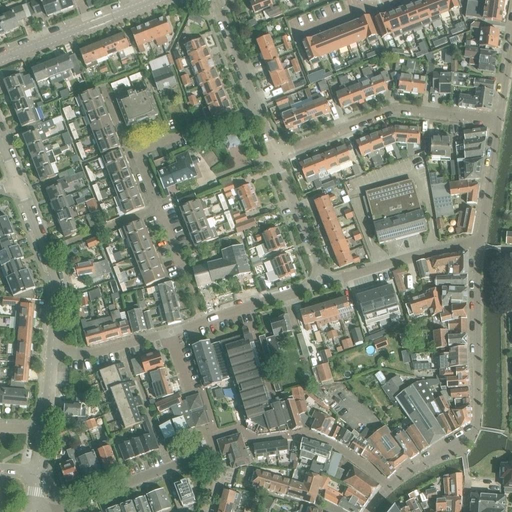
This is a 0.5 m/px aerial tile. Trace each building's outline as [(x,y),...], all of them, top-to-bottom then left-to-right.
[(31,4),(26,6),(31,17),(35,15),(36,15),(42,13),(42,11),(45,10),(48,17),(61,12),(56,0),(37,0),(31,3),(31,4)] [(56,0),(61,12),(74,7),(71,1),(74,0),(56,0)] [(251,6),(250,7),(251,10),(253,9),(254,14),(266,9),(269,16),(270,20),(282,15),(279,8),(278,5),(275,0),(252,0),(254,2),(250,4),(251,6)] [(423,1),(432,24),(442,20),(433,0),(426,0),(424,1),(423,1)] [(433,0),(442,20),(440,16),(449,12),(444,0),(433,0)] [(444,0),(449,12),(457,9),(458,8),(459,8),(457,1),(458,1),(458,0),(444,0)] [(482,0),(483,1),(482,4),(468,1),(466,18),(501,23),(504,0),(482,0)] [(414,5),(423,28),(432,24),(423,1),(414,5)] [(286,5),(280,8),(282,14),(288,12),(286,5)] [(404,9),(413,31),(423,28),(414,5),(404,9)] [(7,15),(0,18),(7,34),(19,29),(16,23),(26,19),(21,7),(6,13),(7,15)] [(395,12),(404,35),(413,31),(404,9),(395,12)] [(394,39),(404,35),(395,12),(385,16),(394,39)] [(393,39),(394,39),(385,16),(375,20),(382,38),(392,35),(393,39)] [(165,18),(154,22),(163,45),(168,43),(165,37),(172,34),(165,18)] [(370,18),(360,22),(369,45),(379,41),(370,18)] [(158,47),(163,45),(154,22),(143,27),(149,43),(155,40),(158,47)] [(366,40),(368,45),(369,45),(360,22),(350,25),(357,44),(366,40)] [(479,24),(478,29),(482,29),(480,38),(481,38),(495,40),(498,41),(498,40),(500,32),(486,30),(485,30),(486,25),(479,24)] [(341,29),(348,47),(357,44),(350,25),(341,29)] [(143,45),(149,43),(143,27),(131,31),(140,54),(145,52),(143,45)] [(338,51),(348,47),(341,29),(331,33),(338,51)] [(322,37),(329,55),(338,51),(331,33),(322,37)] [(123,34),(112,38),(118,53),(123,65),(127,63),(129,62),(127,58),(126,58),(125,57),(134,53),(132,47),(129,48),(123,34)] [(257,41),(262,54),(275,49),(270,36),(257,41)] [(321,63),(322,63),(320,58),(329,55),(322,37),(312,40),(321,63)] [(112,38),(102,42),(108,57),(118,53),(112,38)] [(185,47),(189,57),(208,50),(204,39),(190,44),(188,38),(184,40),(186,46),(185,47)] [(480,38),(479,47),(485,48),(497,49),(497,47),(499,47),(501,41),(498,41),(495,40),(481,38),(480,38)] [(305,50),(303,51),(305,58),(307,57),(310,63),(311,67),(321,63),(312,40),(307,42),(303,44),(302,44),(305,50)] [(102,42),(92,46),(98,61),(108,57),(102,42)] [(92,46),(80,51),(85,66),(87,70),(98,66),(96,61),(98,61),(92,46)] [(262,54),(266,65),(279,60),(275,49),(262,54)] [(467,49),(466,59),(470,59),(470,65),(478,66),(478,71),(494,73),(496,62),(498,60),(498,57),(496,55),(497,53),(478,51),(479,50),(467,49)] [(189,57),(193,67),(212,60),(208,50),(189,57)] [(429,54),(425,55),(428,62),(434,63),(435,63),(431,53),(429,54)] [(69,56),(56,61),(62,74),(64,81),(70,79),(68,72),(74,70),(69,56)] [(175,85),(169,67),(174,66),(170,56),(149,63),(153,73),(159,91),(169,87),(171,89),(174,88),(175,85)] [(175,62),(178,73),(184,71),(180,60),(175,62)] [(193,67),(197,77),(216,70),(212,60),(193,67)] [(266,65),(271,77),(284,72),(279,60),(266,65)] [(415,61),(407,60),(406,68),(409,71),(406,74),(401,73),(399,91),(411,92),(413,77),(414,70),(415,63),(415,61)] [(49,79),(62,74),(56,61),(44,66),(49,79)] [(11,68),(4,70),(7,76),(17,72),(14,66),(11,68)] [(37,84),(49,79),(44,66),(31,71),(37,84)] [(370,67),(365,69),(376,96),(387,91),(384,84),(390,81),(386,72),(386,71),(380,73),(381,76),(374,79),(370,67)] [(359,85),(364,100),(376,96),(365,69),(361,71),(364,78),(357,81),(359,85)] [(79,84),(84,82),(80,70),(74,72),(79,84)] [(197,77),(201,87),(220,80),(216,70),(197,77)] [(288,70),(284,72),(271,77),(276,88),(282,86),(285,93),(295,89),(300,87),(298,84),(294,86),(288,70)] [(439,94),(451,94),(451,73),(433,74),(433,89),(435,89),(439,89),(439,94)] [(453,86),(453,87),(463,88),(476,90),(493,92),(494,84),(475,81),(468,80),(468,75),(451,73),(451,86),(453,86)] [(311,85),(319,82),(316,74),(307,77),(311,85)] [(32,80),(30,80),(29,76),(24,78),(22,76),(18,77),(18,76),(4,82),(9,93),(33,83),(32,80)] [(342,109),(353,104),(343,78),(342,76),(338,78),(339,79),(341,87),(339,87),(341,92),(336,94),(342,109)] [(347,76),(343,78),(353,104),(364,100),(359,85),(354,87),(352,82),(350,83),(347,76)] [(425,78),(413,77),(411,92),(423,94),(425,78)] [(201,87),(205,97),(224,90),(220,80),(201,87)] [(323,95),(322,93),(328,90),(325,82),(318,84),(322,92),(311,96),(312,97),(319,117),(331,113),(323,94),(323,95)] [(35,88),(33,83),(9,93),(13,104),(28,98),(26,92),(35,88)] [(308,100),(301,103),(309,121),(319,117),(312,97),(311,98),(308,89),(304,90),(308,100)] [(79,97),(83,107),(102,100),(98,90),(79,97)] [(128,93),(116,98),(127,127),(158,116),(148,90),(136,94),(136,93),(135,94),(136,94),(134,95),(133,93),(128,95),(128,93)] [(205,97),(209,108),(228,100),(224,90),(205,97)] [(476,90),(475,98),(478,99),(476,110),(491,113),(493,92),(476,90)] [(67,91),(59,94),(61,99),(69,97),(67,91)] [(291,96),(287,98),(298,125),(309,121),(301,103),(295,105),(291,96)] [(458,107),(476,110),(478,99),(475,98),(460,96),(458,107)] [(287,130),(298,125),(287,98),(287,97),(275,101),(278,107),(283,105),(286,113),(281,115),(283,120),(284,124),(287,130)] [(28,99),(28,98),(13,104),(18,116),(31,111),(35,109),(36,109),(31,98),(28,99)] [(83,107),(87,116),(105,109),(102,100),(83,107)] [(209,108),(203,110),(206,120),(213,117),(213,118),(215,117),(215,119),(220,117),(219,116),(232,111),(231,110),(233,109),(230,103),(229,104),(228,100),(209,108)] [(22,128),(25,127),(26,130),(33,128),(41,124),(40,121),(39,121),(35,109),(31,111),(18,116),(22,128)] [(87,116),(90,126),(109,119),(105,109),(87,116)] [(90,126),(94,135),(113,128),(109,119),(90,126)] [(28,148),(41,143),(48,141),(45,134),(49,133),(48,130),(55,127),(52,120),(41,124),(33,128),(35,132),(23,136),(28,148)] [(394,127),(390,129),(396,143),(407,144),(408,128),(394,127)] [(94,135),(98,145),(116,138),(113,128),(94,135)] [(420,129),(408,128),(407,144),(406,153),(406,154),(407,155),(408,158),(414,156),(413,152),(413,144),(419,145),(420,129)] [(466,140),(455,143),(455,146),(455,147),(464,145),(463,141),(466,141),(485,141),(486,128),(464,131),(466,140)] [(390,129),(379,133),(385,148),(392,145),(397,160),(401,158),(402,158),(401,157),(400,155),(398,148),(396,143),(390,129)] [(237,132),(224,137),(229,150),(242,145),(237,132)] [(378,151),(385,148),(379,133),(368,138),(378,163),(382,161),(378,151)] [(431,158),(440,158),(441,135),(434,135),(433,137),(432,137),(432,148),(431,148),(431,158)] [(449,135),(441,135),(440,158),(450,158),(451,148),(450,148),(450,138),(449,135)] [(120,148),(116,138),(98,145),(102,155),(120,148)] [(368,138),(356,142),(362,157),(367,154),(369,159),(371,158),(373,163),(371,164),(373,168),(379,166),(378,163),(368,138)] [(466,141),(463,141),(464,145),(464,146),(465,159),(483,157),(484,148),(485,141),(466,141)] [(41,143),(28,148),(33,160),(54,152),(60,149),(59,145),(52,148),(51,145),(43,148),(41,143)] [(345,147),(334,151),(342,171),(351,167),(355,176),(360,174),(356,164),(352,166),(345,147)] [(54,152),(33,160),(37,171),(51,166),(51,165),(57,163),(54,158),(62,155),(62,153),(60,149),(54,152)] [(98,160),(102,169),(107,168),(125,161),(121,151),(98,160)] [(334,151),(322,155),(330,176),(341,171),(342,171),(334,151)] [(157,172),(164,190),(166,198),(169,197),(166,189),(197,177),(192,166),(199,164),(197,158),(190,161),(187,154),(175,159),(178,165),(158,172),(157,172)] [(322,155),(311,160),(319,180),(320,180),(330,176),(322,155)] [(322,187),(320,180),(319,180),(311,160),(300,164),(308,184),(314,181),(317,189),(322,187)] [(482,160),(457,164),(458,175),(458,176),(459,181),(480,179),(482,160)] [(107,168),(110,178),(129,170),(125,161),(107,168)] [(452,176),(458,176),(458,175),(457,164),(457,161),(450,162),(452,176)] [(55,177),(51,166),(37,171),(41,182),(55,177)] [(73,169),(58,175),(60,181),(75,175),(73,169)] [(110,178),(114,187),(133,180),(129,170),(110,178)] [(50,189),(46,190),(51,203),(65,197),(66,197),(64,191),(69,189),(68,185),(72,183),(86,178),(83,172),(76,175),(75,175),(60,181),(48,185),(50,189)] [(429,174),(431,187),(437,186),(437,185),(435,173),(429,174)] [(230,179),(221,183),(226,198),(232,195),(231,191),(235,190),(230,179)] [(114,187),(118,197),(136,189),(133,180),(114,187)] [(449,183),(437,185),(437,186),(431,187),(436,220),(442,219),(454,217),(450,196),(467,193),(466,203),(476,203),(479,185),(471,184),(471,181),(449,184),(449,183)] [(366,196),(362,197),(368,219),(372,218),(374,227),(379,244),(386,242),(394,240),(421,233),(427,231),(421,212),(420,210),(420,209),(412,183),(366,196)] [(235,190),(231,191),(232,195),(233,197),(239,195),(241,201),(255,196),(253,189),(252,190),(250,185),(237,190),(235,190)] [(118,197),(121,206),(140,199),(136,189),(118,197)] [(193,191),(174,199),(177,207),(196,200),(193,191)] [(66,197),(65,197),(51,203),(56,214),(75,207),(71,195),(66,197)] [(333,195),(315,202),(319,213),(332,208),(330,202),(335,200),(333,195)] [(258,204),(255,196),(241,201),(241,202),(238,203),(241,210),(244,209),(245,213),(259,208),(257,204),(258,204)] [(90,214),(99,211),(94,199),(87,202),(86,202),(85,203),(90,214)] [(144,209),(140,199),(121,206),(125,216),(144,209)] [(184,219),(202,211),(208,209),(207,209),(205,203),(202,204),(201,201),(202,201),(201,200),(180,209),(184,219)] [(79,218),(75,207),(56,214),(60,226),(74,220),(79,218)] [(319,213),(323,224),(336,219),(332,208),(319,213)] [(470,234),(475,211),(466,209),(465,214),(460,212),(457,225),(458,229),(455,230),(457,236),(460,235),(459,234),(463,233),(470,234)] [(184,219),(187,228),(206,221),(202,211),(184,219)] [(236,225),(246,221),(244,215),(241,217),(239,212),(232,214),(236,225)] [(95,213),(86,217),(90,229),(100,225),(95,213)] [(0,233),(12,229),(7,217),(4,218),(3,216),(2,215),(0,214),(0,233)] [(253,219),(241,223),(240,224),(243,231),(255,227),(253,219)] [(323,224),(327,235),(340,230),(336,219),(323,224)] [(79,233),(74,220),(60,226),(66,241),(74,238),(73,235),(79,233)] [(187,228),(191,238),(210,230),(206,221),(187,228)] [(119,231),(123,241),(146,232),(142,222),(119,231)] [(231,231),(235,229),(237,234),(243,231),(240,224),(234,226),(232,222),(228,223),(231,231)] [(17,241),(12,229),(0,233),(0,247),(14,242),(17,241)] [(195,248),(214,240),(218,239),(214,229),(210,231),(210,230),(191,238),(195,248)] [(264,240),(265,244),(281,238),(278,229),(272,231),(272,230),(267,231),(268,233),(256,237),(258,242),(264,240)] [(327,235),(332,246),(345,241),(340,230),(327,235)] [(128,241),(131,248),(150,241),(146,232),(123,241),(123,242),(128,241)] [(89,248),(99,245),(97,238),(87,242),(89,248)] [(285,248),(281,238),(265,244),(261,246),(258,247),(261,257),(273,252),(274,253),(279,251),(279,250),(285,248)] [(332,246),(336,257),(349,252),(346,246),(351,244),(349,240),(345,241),(332,246)] [(131,248),(135,258),(154,250),(150,241),(131,248)] [(16,248),(14,242),(0,247),(0,263),(1,268),(3,267),(21,260),(24,259),(19,247),(16,248)] [(223,260),(192,268),(197,288),(250,274),(243,246),(221,252),(223,260)] [(135,258),(139,267),(157,260),(154,250),(135,258)] [(351,258),(349,252),(336,257),(340,268),(353,263),(353,264),(354,264),(355,266),(360,264),(359,262),(360,262),(359,260),(358,260),(357,256),(351,258)] [(421,279),(436,278),(447,277),(446,271),(449,271),(449,269),(453,269),(453,265),(467,263),(467,252),(450,254),(431,258),(416,262),(421,279)] [(116,263),(115,261),(120,259),(118,254),(113,256),(113,255),(109,257),(111,264),(116,263)] [(264,264),(267,273),(291,264),(287,255),(282,257),(281,256),(277,258),(278,259),(264,264)] [(23,266),(21,260),(3,267),(8,278),(6,279),(8,285),(30,277),(26,264),(23,266)] [(139,267),(142,277),(161,270),(157,260),(139,267)] [(92,263),(76,266),(78,277),(88,275),(89,282),(91,285),(103,280),(101,277),(111,273),(106,261),(98,264),(93,265),(92,263)] [(263,265),(260,261),(252,264),(254,269),(263,265)] [(466,275),(467,263),(453,265),(453,269),(449,269),(449,271),(446,271),(447,277),(466,275)] [(294,274),(291,264),(267,273),(271,283),(285,278),(285,279),(289,277),(289,276),(294,274)] [(393,273),(399,292),(405,290),(401,277),(407,275),(405,269),(393,273)] [(165,279),(161,270),(142,277),(146,287),(165,279)] [(466,287),(466,275),(447,277),(436,278),(436,286),(466,287)] [(35,289),(30,277),(8,285),(13,298),(34,300),(35,296),(32,290),(35,289)] [(158,286),(152,288),(154,294),(155,298),(174,293),(173,289),(174,287),(173,282),(169,283),(158,286)] [(115,283),(110,284),(113,294),(118,293),(115,283)] [(392,287),(358,298),(367,326),(401,316),(392,287)] [(430,317),(438,315),(439,315),(443,313),(441,308),(442,308),(442,307),(438,290),(434,290),(434,289),(426,291),(426,294),(408,300),(409,304),(405,305),(409,317),(413,316),(414,317),(423,314),(422,312),(428,310),(430,317)] [(438,289),(434,289),(434,290),(438,290),(442,307),(447,306),(447,301),(450,301),(451,304),(460,304),(460,303),(467,303),(467,289),(438,289)] [(91,303),(97,301),(95,291),(89,293),(91,303)] [(162,300),(163,306),(176,302),(178,302),(177,297),(175,297),(174,293),(155,298),(156,302),(162,300)] [(89,307),(87,298),(81,299),(82,308),(89,307)] [(345,299),(334,302),(340,320),(351,317),(349,312),(345,299)] [(158,307),(160,317),(179,312),(178,308),(179,307),(178,302),(176,302),(163,306),(158,307)] [(329,324),(340,320),(334,302),(323,306),(329,324)] [(443,313),(439,315),(441,322),(441,323),(443,323),(465,320),(465,304),(442,308),(441,308),(443,313)] [(16,305),(15,318),(33,319),(34,306),(20,305),(20,306),(16,305)] [(114,339),(123,337),(116,312),(114,306),(109,307),(111,317),(108,318),(114,339)] [(317,327),(329,324),(323,306),(312,309),(316,323),(317,327)] [(309,325),(316,323),(312,309),(300,313),(306,332),(311,330),(309,325)] [(119,311),(116,312),(123,337),(130,335),(124,314),(120,315),(119,311)] [(134,334),(146,331),(141,311),(128,314),(134,334)] [(180,316),(179,312),(160,317),(162,323),(167,322),(168,325),(181,322),(181,321),(183,319),(182,317),(180,316)] [(274,337),(266,340),(268,345),(267,345),(272,363),(279,361),(278,358),(281,357),(277,343),(284,342),(283,339),(292,336),(291,331),(287,316),(279,319),(270,321),(274,336),(274,337)] [(15,318),(14,331),(32,332),(33,319),(15,318)] [(108,318),(100,320),(106,342),(114,339),(108,318)] [(88,347),(98,344),(92,323),(86,324),(85,320),(81,321),(88,347)] [(100,320),(92,323),(98,344),(106,342),(100,320)] [(466,338),(465,320),(443,323),(443,332),(446,332),(447,338),(466,338)] [(208,342),(194,347),(207,389),(222,385),(221,382),(232,379),(245,422),(248,430),(258,436),(289,432),(286,422),(289,421),(283,402),(280,403),(279,401),(271,403),(268,394),(248,329),(247,329),(247,328),(246,328),(245,328),(244,328),(243,328),(243,329),(242,329),(242,330),(242,331),(244,335),(210,346),(208,342)] [(363,342),(359,329),(350,332),(353,341),(355,345),(363,342)] [(14,331),(13,343),(31,345),(32,332),(14,331)] [(466,345),(466,338),(447,338),(446,332),(443,332),(433,333),(434,349),(437,348),(448,348),(466,345)] [(399,336),(402,350),(408,348),(406,335),(399,336)] [(265,336),(259,338),(263,351),(268,349),(266,345),(267,345),(265,336)] [(345,350),(354,347),(352,338),(343,341),(345,350)] [(376,351),(388,346),(385,338),(373,343),(376,351)] [(13,343),(12,357),(17,357),(18,357),(30,358),(31,352),(32,352),(33,346),(31,346),(31,345),(13,343)] [(466,348),(449,350),(449,355),(439,356),(439,353),(436,353),(436,358),(438,358),(439,374),(450,373),(450,369),(450,368),(467,366),(466,348)] [(141,358),(131,361),(136,376),(145,373),(145,374),(163,368),(163,366),(164,365),(163,361),(161,361),(158,352),(140,358),(141,358)] [(17,357),(16,370),(29,371),(30,358),(18,357),(17,357)] [(125,462),(158,450),(146,416),(140,418),(136,408),(142,406),(139,397),(131,399),(128,389),(135,386),(133,382),(129,383),(128,379),(121,381),(117,371),(124,368),(122,363),(97,373),(104,393),(108,392),(123,430),(142,423),(147,435),(119,446),(125,462)] [(331,379),(327,363),(323,365),(316,367),(316,368),(312,370),(316,383),(320,382),(331,379)] [(466,369),(450,369),(450,373),(439,374),(439,375),(436,375),(436,379),(439,379),(446,379),(447,388),(467,387),(466,369)] [(28,383),(29,371),(16,370),(16,377),(11,377),(11,382),(13,382),(25,383),(28,383)] [(148,389),(153,387),(152,384),(168,380),(165,370),(147,375),(148,379),(151,378),(152,383),(147,385),(148,389)] [(397,402),(411,422),(429,447),(447,436),(446,436),(452,433),(436,401),(436,400),(435,401),(430,388),(431,388),(428,380),(426,380),(426,382),(414,383),(406,389),(396,376),(385,384),(397,402)] [(440,385),(439,379),(436,379),(436,380),(428,380),(431,388),(440,385)] [(173,395),(168,380),(152,384),(153,387),(157,399),(162,398),(173,395)] [(24,391),(25,383),(13,382),(12,390),(6,390),(5,405),(27,407),(29,391),(24,391)] [(293,397),(282,400),(283,402),(289,421),(292,431),(302,428),(298,415),(308,412),(304,401),(302,388),(291,390),(293,397)] [(218,399),(225,398),(224,389),(216,390),(218,399)] [(468,389),(447,391),(449,399),(447,399),(447,401),(450,401),(450,398),(455,397),(455,399),(468,397),(468,389)] [(445,401),(447,401),(447,399),(449,399),(447,391),(446,391),(442,391),(442,392),(440,393),(442,397),(436,400),(436,401),(452,433),(459,428),(445,401)] [(89,404),(90,395),(77,394),(76,402),(89,404)] [(178,395),(166,400),(156,404),(155,404),(160,416),(157,417),(166,439),(176,434),(177,435),(186,431),(185,430),(194,427),(194,428),(207,424),(198,395),(186,399),(186,401),(181,402),(178,395)] [(460,427),(469,421),(469,400),(454,401),(455,409),(452,411),(460,427)] [(85,422),(89,421),(88,417),(86,417),(86,409),(81,408),(81,405),(65,404),(64,416),(78,417),(78,425),(85,422)] [(311,430),(327,438),(333,426),(332,425),(334,420),(315,412),(313,416),(316,418),(311,430)] [(89,421),(85,422),(86,423),(88,430),(94,428),(97,427),(95,419),(89,421)] [(399,426),(407,438),(409,436),(420,452),(429,447),(411,422),(404,427),(403,426),(399,426)] [(89,431),(88,430),(86,423),(80,425),(83,433),(89,431)] [(417,453),(407,438),(399,426),(398,427),(396,425),(389,431),(391,435),(395,432),(398,437),(394,440),(397,443),(398,443),(408,457),(409,459),(417,453)] [(341,430),(333,426),(327,438),(336,442),(337,443),(343,430),(341,429),(341,430)] [(393,469),(408,457),(398,443),(397,443),(394,440),(398,437),(395,432),(391,435),(389,431),(385,426),(372,435),(368,431),(363,438),(362,439),(366,442),(375,450),(380,454),(393,469)] [(58,438),(68,434),(66,430),(58,433),(58,438)] [(350,435),(343,430),(337,443),(350,451),(356,442),(359,435),(353,431),(350,435)] [(253,462),(252,459),(250,453),(248,454),(246,447),(244,447),(240,434),(228,438),(220,440),(220,441),(217,441),(222,456),(223,455),(224,459),(229,457),(232,469),(253,462)] [(362,438),(359,435),(356,442),(350,451),(360,457),(366,447),(359,443),(362,439),(363,438),(362,438)] [(360,457),(366,460),(375,450),(366,442),(362,439),(359,443),(366,447),(360,457)] [(311,460),(312,455),(316,444),(303,440),(299,457),(311,460)] [(287,441),(276,443),(277,456),(289,455),(287,441)] [(101,450),(96,452),(103,470),(107,468),(108,469),(109,469),(110,469),(111,468),(112,468),(113,468),(114,467),(115,466),(107,442),(99,445),(101,450)] [(276,443),(265,444),(266,458),(277,456),(276,443)] [(255,459),(266,458),(265,444),(254,445),(254,446),(251,447),(252,453),(250,453),(252,459),(255,459)] [(331,448),(316,444),(312,455),(318,457),(316,462),(325,465),(329,466),(333,454),(333,453),(330,452),(331,448)] [(75,458),(73,452),(72,449),(66,451),(70,462),(59,466),(64,478),(62,480),(63,483),(66,483),(79,479),(76,469),(79,467),(77,460),(76,460),(75,458)] [(91,474),(101,470),(93,450),(82,454),(83,458),(77,460),(79,467),(83,477),(84,476),(86,478),(90,477),(91,474)] [(395,471),(393,469),(380,454),(375,450),(366,460),(372,464),(376,467),(386,479),(395,471)] [(341,456),(333,454),(329,466),(328,471),(328,472),(327,475),(334,479),(336,474),(341,456)] [(313,461),(310,472),(320,475),(321,470),(328,472),(328,471),(329,466),(325,465),(324,467),(321,466),(320,467),(316,466),(317,463),(313,461)] [(501,466),(501,480),(505,481),(504,493),(511,493),(511,461),(508,466),(501,466)] [(368,499),(379,485),(353,468),(342,483),(350,486),(368,499)] [(282,495),(288,496),(292,482),(256,471),(252,486),(276,493),(278,495),(280,496),(282,495)] [(292,482),(288,496),(314,504),(321,479),(306,474),(303,486),(292,482)] [(444,498),(461,499),(461,474),(450,476),(450,475),(443,477),(444,498)] [(175,486),(179,498),(183,508),(196,503),(188,481),(175,486)] [(425,492),(419,495),(422,504),(425,502),(428,501),(427,500),(433,499),(435,499),(438,499),(435,490),(436,490),(435,486),(431,487),(431,491),(425,492)] [(325,491),(324,499),(346,510),(349,511),(360,511),(362,507),(367,500),(348,488),(344,496),(342,500),(331,494),(326,492),(325,491)] [(152,511),(159,511),(170,508),(163,490),(147,496),(152,511)] [(224,491),(221,502),(236,506),(239,507),(242,495),(240,495),(236,494),(224,491)] [(410,501),(405,504),(407,508),(409,511),(419,511),(421,511),(418,505),(416,506),(413,501),(415,499),(413,494),(408,496),(410,501)] [(471,495),(470,509),(504,511),(505,497),(471,495)] [(133,501),(137,511),(150,511),(145,497),(133,501)] [(184,511),(183,508),(179,498),(174,500),(178,511),(184,511)] [(436,510),(430,511),(429,511),(460,511),(461,499),(444,498),(438,499),(435,499),(433,499),(434,504),(435,505),(436,510)] [(122,511),(134,511),(131,502),(121,506),(122,511)] [(221,502),(218,511),(230,511),(231,511),(235,511),(236,506),(221,502)]
